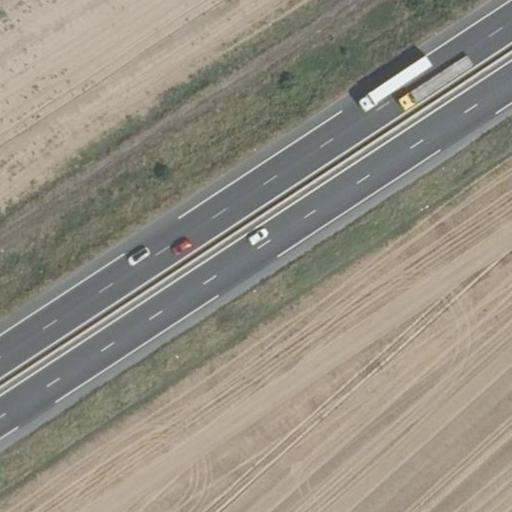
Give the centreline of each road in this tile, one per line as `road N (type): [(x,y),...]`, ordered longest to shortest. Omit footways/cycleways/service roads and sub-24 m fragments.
road 1 (trunk): [(0,416),(511,79)]
road 2 (trunk): [(511,20),(0,356)]
road 3 (track): [(0,247),(370,0)]
